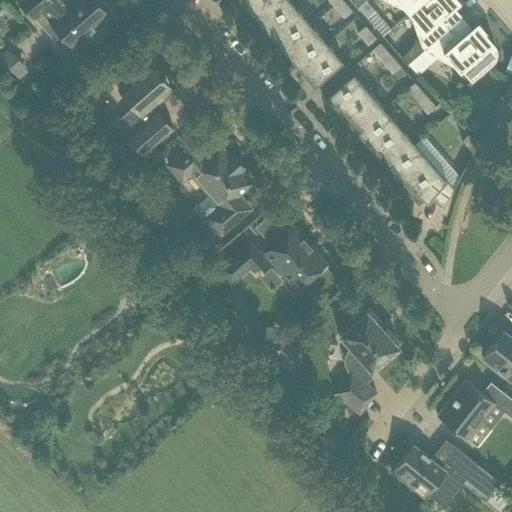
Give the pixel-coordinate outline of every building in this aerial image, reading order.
[(104,9),(105,7),(98,0),(17,0),(32,17),(40,9),(50,20),(44,25),(54,36),(60,31),(71,45),(74,42),(76,44),(100,23),(98,21),(107,13),(104,9)] [(239,0),(250,12),(251,11),(252,12),(253,11),(254,11),(266,0),(239,0)] [(251,11),(250,12),(266,30),(267,29),(267,30),(269,28),(269,29),(295,7),(289,0),(266,0),(254,11),(253,11),(252,12),(251,11)] [(342,0),(337,0),(332,5),(343,17),(351,10),(342,0)] [(365,0),(357,7),(366,18),(374,11),(365,0)] [(387,0),(406,9),(408,12),(421,0),(387,0)] [(447,28),(438,18),(459,0),(458,0),(421,0),(408,12),(410,14),(418,35),(400,56),(406,63),(423,48),(447,28)] [(267,29),(266,30),(281,47),(282,47),(284,46),(285,47),(311,24),(295,7),(269,29),(269,28),(267,30),(267,29)] [(447,28),(423,48),(427,52),(456,67),(459,70),(461,69),(471,81),(491,63),(493,61),(494,59),(495,58),(495,57),(496,55),(496,53),(496,50),(495,48),(495,47),(494,45),(493,44),(491,42),(493,41),(484,31),(485,30),(477,20),(456,38),(447,28)] [(282,47),(281,47),(296,65),(297,64),(298,65),(299,63),(300,64),(326,42),(311,24),(285,47),(284,46),(282,47)] [(356,32),(366,44),(375,37),(364,25),(356,32)] [(297,64),(296,65),(307,78),(313,85),(342,60),(326,42),(300,64),(299,63),(298,65),(297,64)] [(370,49),(381,61),(389,54),(379,42),(370,49)] [(6,47),(0,52),(0,55),(17,75),(24,69),(6,47)] [(389,54),(381,61),(391,73),(400,66),(389,54)] [(149,104),(171,86),(148,59),(133,73),(129,69),(116,79),(120,84),(117,87),(133,106),(127,111),(138,124),(126,135),(142,154),(172,128),(156,109),(154,110),(149,104)] [(378,154),(376,156),(387,169),(388,168),(387,167),(388,167),(393,172),(391,173),(402,187),(404,186),(403,185),(409,190),(407,192),(417,203),(423,198),(426,201),(428,198),(442,206),(453,187),(352,72),(324,97),(325,99),(326,98),(326,97),(331,101),(329,103),(341,116),(342,116),(341,115),(342,115),(347,119),(345,121),(356,134),(357,133),(356,132),(357,132),(362,136),(360,138),(372,152),(373,151),(372,150),(373,150),(378,154)] [(405,88),(416,100),(424,93),(413,81),(405,88)] [(424,93),(416,100),(426,113),(434,106),(424,93)] [(472,118),(465,131),(476,136),(482,124),(472,118)] [(460,139),(472,153),(477,144),(467,133),(460,139)] [(209,221),(219,232),(248,207),(236,193),(250,181),(218,144),(204,156),(192,141),(167,163),(181,178),(190,170),(220,205),(216,208),(219,213),(209,221)] [(283,273),(282,275),(294,288),(298,284),(301,287),(312,276),(310,274),(325,261),(322,259),(324,256),(314,245),(312,247),(293,225),(260,254),(248,239),(216,267),(229,283),(249,265),(253,269),(268,256),(283,273)] [(189,242),(197,251),(213,238),(205,229),(189,242)] [(347,368),(330,389),(337,394),(331,401),(342,410),(348,403),(358,411),(375,390),(365,382),(369,377),(365,373),(370,369),(398,345),(386,332),(387,331),(378,322),(377,322),(366,309),(362,312),(360,310),(348,321),(350,323),(338,333),(351,347),(348,350),(346,354),(345,359),(345,364),(347,368)] [(503,330),(481,357),(497,369),(511,381),(511,335),(511,336),(503,330)] [(465,378),(436,414),(452,426),(465,437),(480,419),(494,401),(481,391),(465,378)] [(511,398),(506,394),(497,406),(503,411),(511,417),(511,398)] [(391,470),(407,483),(423,495),(435,480),(454,496),(464,483),(485,499),(499,481),(451,443),(436,462),(412,443),(391,470)]
